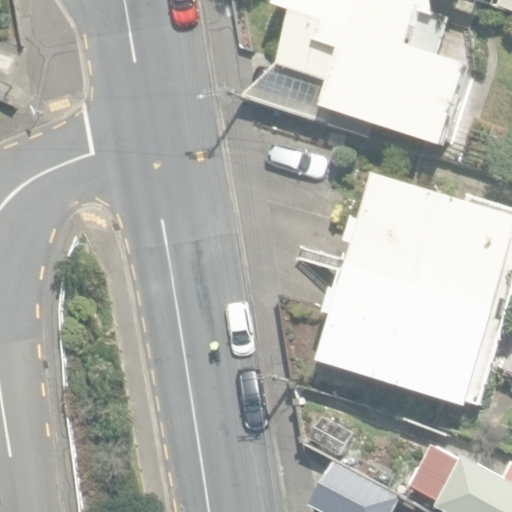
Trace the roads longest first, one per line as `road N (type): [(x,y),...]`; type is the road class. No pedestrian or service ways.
road 1 (residential): [(218,511),(147,134)]
road 2 (residential): [(147,134),(28,185),(0,217)]
road 3 (unclassified): [(147,134),(125,0)]
